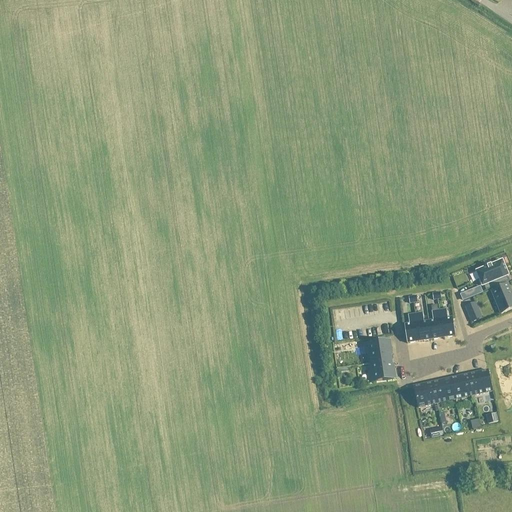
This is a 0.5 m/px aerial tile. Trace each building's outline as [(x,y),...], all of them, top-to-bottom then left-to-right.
[(509,281),(507,276),(508,276),(502,261),(476,271),(482,286),(484,286),(486,290),(506,282),(509,281)] [(491,291),(501,314),(511,309),(511,295),(507,284),(491,291)] [(480,286),(469,291),(472,297),(483,293),(480,286)] [(381,307),(379,299),(372,300),(375,309),(381,307)] [(446,309),(439,311),(440,319),(443,338),(455,336),(452,318),(447,318),(446,309)] [(471,322),(477,320),(482,318),(478,309),(473,311),(467,313),(471,322)] [(440,319),(439,311),(431,312),(433,321),(428,321),(431,340),(443,338),(440,319)] [(431,340),(428,321),(424,322),(422,313),(415,314),(416,323),(419,341),(431,340)] [(416,323),(415,314),(408,315),(409,324),(404,325),(407,343),(419,341),(416,323)] [(369,365),(391,362),(389,343),(385,343),(384,337),(370,340),(371,346),(366,346),(369,365)] [(502,339),(496,340),(499,351),(505,350),(502,339)] [(394,379),(391,362),(369,365),(372,382),(394,379)] [(469,374),(473,396),(492,392),(487,370),(469,374)] [(473,396),(469,374),(450,378),(455,400),(473,396)] [(455,400),(450,378),(432,383),(437,404),(455,400)] [(418,408),(437,404),(432,383),(413,387),(418,408)] [(498,409),(492,410),(495,419),(501,418),(498,409)] [(431,429),(433,435),(446,432),(444,426),(431,429)]
